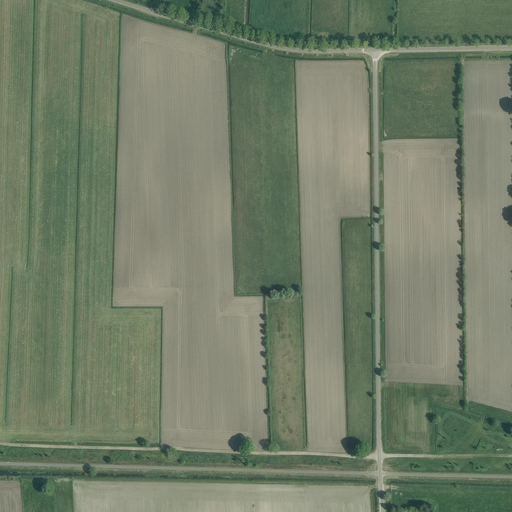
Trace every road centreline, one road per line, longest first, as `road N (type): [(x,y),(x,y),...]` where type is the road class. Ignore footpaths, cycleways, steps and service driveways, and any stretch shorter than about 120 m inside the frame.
road 1 (track): [(511,456),(0,443)]
road 2 (unclassified): [(382,511),(374,50)]
road 3 (unclassified): [(374,50),(279,47),(115,0)]
road 4 (unclassified): [(511,47),(374,50)]
